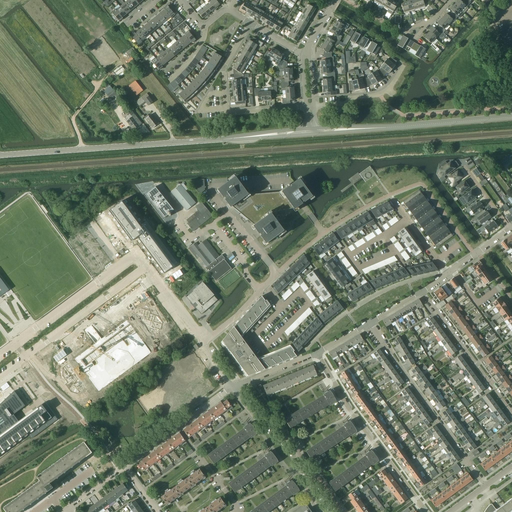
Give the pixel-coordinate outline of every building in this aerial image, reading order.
[(134,7),(129,0),(125,4),(130,11),(134,7)] [(215,0),(212,0),(210,2),(216,9),(218,8),(217,7),(219,5),(215,0)] [(387,0),(383,7),(388,10),(393,1),(392,0),(387,0)] [(420,9),(416,0),(413,0),(414,0),(411,1),(414,10),(420,9)] [(416,0),(420,9),(425,7),(422,0),(416,0)] [(467,7),(469,5),(464,1),(462,3),(458,0),(454,5),(464,13),(468,8),(467,7)] [(246,12),(251,4),(246,1),(241,9),(246,12)] [(396,2),(393,1),(388,10),(387,12),(392,15),(393,13),(398,4),(396,3),(396,2)] [(409,1),(406,2),(409,12),(414,10),(411,1),(409,2),(409,1)] [(214,11),(216,9),(210,2),(206,5),(211,12),(213,10),(214,11)] [(404,14),(409,12),(406,2),(403,3),(403,4),(401,5),(404,14)] [(120,7),(126,14),(130,11),(125,4),(120,7)] [(250,15),(255,7),(251,4),(246,12),(250,15)] [(304,9),(313,14),(315,9),(307,4),(304,9)] [(202,9),(208,16),(210,14),(209,13),(211,12),(206,5),(202,9)] [(464,13),(454,5),(450,10),(453,13),(451,15),(456,19),(458,17),(459,18),(464,13)] [(163,9),(164,10),(165,10),(170,17),(171,18),(175,15),(167,6),(163,9)] [(122,18),(122,17),(126,14),(120,7),(116,11),(122,18)] [(255,18),(260,9),(255,7),(250,15),(255,18)] [(123,19),(122,17),(122,18),(116,11),(115,9),(111,13),(119,22),(123,19)] [(208,16),(202,9),(197,12),(202,19),(205,17),(206,18),(208,16)] [(260,20),(265,12),(260,9),(255,18),(260,20)] [(302,14),(310,18),(313,14),(304,9),(302,14)] [(160,14),(166,20),(170,17),(165,10),(164,10),(160,14)] [(265,12),(260,20),(264,23),(269,15),(265,12)] [(156,17),(162,24),(166,20),(160,14),(156,17)] [(299,18),(307,23),(310,18),(302,14),(299,18)] [(454,21),(456,19),(451,15),(449,17),(446,14),(442,19),(448,25),(452,20),(454,21)] [(269,26),(274,17),(269,15),(264,23),(269,26)] [(152,20),(158,27),(162,24),(156,17),(152,20)] [(178,22),(175,24),(177,26),(183,21),(180,17),(176,21),(178,22)] [(274,17),(269,26),(274,29),(279,20),(274,17)] [(307,23),(299,18),(296,23),(304,28),(307,23)] [(444,29),(448,25),(442,19),(437,24),(441,27),(439,29),(443,33),(445,31),(444,29)] [(148,24),(154,31),(158,27),(152,20),(148,24)] [(283,23),(279,20),(274,29),(278,31),(283,23)] [(336,21),(333,27),(341,31),(343,28),(346,30),(347,28),(349,25),(344,22),(342,25),(336,21)] [(511,21),(498,31),(503,37),(501,39),(505,45),(507,43),(511,49),(511,52),(511,53),(511,21)] [(304,28),(296,23),(293,27),(302,32),(304,28)] [(154,31),(148,24),(144,27),(149,34),(154,31)] [(149,34),(144,27),(140,31),(145,38),(149,34)] [(302,32),(293,27),(291,32),(299,37),(302,32)] [(341,31),(333,27),(330,32),(336,36),(334,38),(339,42),(341,39),(342,37),(339,35),(341,31)] [(433,28),(429,33),(435,39),(438,36),(439,36),(438,36),(439,37),(440,38),(441,38),(442,38),(443,38),(443,37),(445,36),(445,35),(443,33),(439,29),(437,31),(433,28)] [(145,38),(140,31),(135,34),(141,41),(145,38)] [(184,34),(185,35),(191,42),(192,43),(196,40),(188,31),(184,34)] [(299,37),(291,32),(288,37),(296,42),(299,37)] [(355,43),(359,45),(359,46),(363,38),(360,36),(360,35),(355,32),(350,41),(355,44),(355,43)] [(142,42),(141,41),(135,34),(135,33),(131,36),(138,45),(142,42)] [(438,41),(435,39),(429,33),(424,38),(431,43),(432,43),(430,46),(437,52),(439,50),(434,45),(438,41)] [(185,35),(181,39),(187,46),(191,42),(185,35)] [(397,46),(403,49),(405,45),(411,48),(414,43),(407,38),(406,38),(403,36),(397,46)] [(372,43),(371,43),(368,41),(368,40),(363,37),(363,38),(359,46),(359,45),(358,46),(363,49),(362,50),(366,52),(366,51),(367,50),(372,43)] [(263,43),(261,42),(255,38),(252,42),(250,41),(248,43),(247,42),(246,45),(255,50),(258,46),(261,48),(263,43)] [(342,43),(339,42),(334,38),(333,41),(327,38),(324,43),(331,48),(333,44),(336,46),(337,44),(338,44),(339,43),(341,45),(342,43)] [(187,46),(181,39),(177,42),(182,49),(187,46)] [(182,49),(177,42),(173,45),(178,52),(182,49)] [(367,50),(366,51),(371,54),(372,53),(376,55),(380,48),(376,46),(377,45),(372,42),(371,43),(372,43),(367,50)] [(331,48),(324,43),(320,49),(326,52),(325,54),(325,58),(327,58),(332,57),(332,55),(331,55),(332,53),(329,51),(331,48)] [(421,47),(414,43),(411,48),(416,52),(414,55),(419,59),(425,49),(421,47),(422,47),(421,47)] [(168,49),(174,56),(178,52),(173,45),(168,49)] [(255,50),(246,45),(244,48),(245,48),(244,50),(252,55),(255,50)] [(274,59),(279,50),(276,48),(275,50),(272,48),(269,54),(266,52),(263,58),(266,60),(266,59),(268,60),(270,57),(274,59)] [(174,56),(168,49),(164,52),(170,59),(174,56)] [(252,55),(244,50),(243,52),(242,51),(240,54),(250,60),(252,55)] [(279,50),(274,59),(272,62),(275,64),(277,65),(277,66),(278,68),(285,63),(280,61),(284,55),(281,54),(283,52),(279,50)] [(380,51),(378,56),(385,60),(387,55),(380,51)] [(170,59),(164,52),(160,56),(166,63),(170,59)] [(215,53),(212,58),(220,63),(224,58),(215,53)] [(240,57),(238,59),(247,64),(250,60),(240,54),(239,57),(240,57)] [(166,63),(160,56),(156,59),(162,66),(166,63)] [(131,57),(126,61),(130,66),(135,62),(131,57)] [(333,57),(332,57),(327,58),(327,60),(321,61),(321,68),(330,67),(334,66),(334,63),(333,63),(333,60),(334,60),(333,57)] [(387,59),(384,63),(392,70),(395,66),(394,65),(397,61),(389,57),(388,60),(387,59)] [(163,67),(162,66),(156,59),(155,58),(151,61),(159,70),(163,67)] [(212,58),(209,63),(217,68),(220,63),(212,58)] [(247,64),(238,59),(237,61),(236,61),(235,63),(244,69),(247,64)] [(214,73),(217,68),(209,63),(206,67),(214,73)] [(235,70),(236,77),(244,77),(244,75),(241,73),(244,69),(235,63),(233,66),(234,67),(233,69),(235,70)] [(285,69),(285,63),(278,68),(279,70),(280,70),(280,72),(279,72),(279,73),(279,75),(279,76),(284,76),(293,75),(292,68),(285,69)] [(392,70),(384,63),(380,67),(381,68),(379,70),(384,76),(388,73),(388,74),(392,70)] [(123,65),(114,70),(117,75),(126,70),(123,65)] [(204,70),(202,72),(210,78),(214,73),(206,67),(204,70)] [(330,71),(330,67),(321,68),(322,74),(328,73),(329,76),(335,76),(335,73),(334,73),(334,70),(330,71)] [(384,76),(379,70),(377,72),(376,71),(372,74),(377,83),(382,80),(381,79),(384,76)] [(206,82),(210,78),(202,72),(199,76),(206,82)] [(377,83),(372,74),(367,77),(368,77),(365,79),(368,86),(372,85),(373,86),(377,83)] [(293,81),(293,75),(284,76),(284,80),(281,80),(281,82),(280,82),(281,85),(287,85),(287,82),(293,81)] [(206,82),(199,76),(197,78),(195,80),(203,87),(206,82)] [(335,79),(335,76),(329,76),(329,79),(322,80),(323,86),(332,86),(331,82),(335,81),(335,79)] [(244,77),(236,77),(236,80),(233,80),(233,83),(232,83),(232,86),(243,85),(242,80),(244,80),(244,77)] [(362,79),(357,80),(359,90),(365,89),(364,88),(368,86),(365,79),(362,80),(362,79)] [(129,86),(136,96),(144,91),(137,80),(129,86)] [(198,91),(203,87),(195,80),(191,84),(198,91)] [(359,90),(357,80),(352,81),(352,82),(349,83),(350,91),(354,91),(354,92),(359,90)] [(189,86),(187,88),(194,95),(198,91),(191,84),(189,86)] [(285,95),(294,94),(294,87),(287,88),(287,85),(281,85),(281,89),(282,91),(285,91),(285,95)] [(334,89),(334,87),(334,85),(332,86),(323,86),(323,93),(327,93),(327,96),(336,95),(336,92),(336,89),(334,89)] [(264,92),(264,101),(271,100),(270,94),(273,94),(273,87),(270,88),(267,88),(268,92),(264,92)] [(190,99),(194,95),(187,88),(183,91),(190,99)] [(113,89),(106,94),(110,99),(117,94),(113,89)] [(258,101),(264,101),(264,92),(260,92),(260,89),(257,89),(254,89),(254,95),(257,95),(258,101)] [(190,99),(183,91),(179,95),(185,103),(190,99)] [(147,94),(135,101),(139,106),(145,102),(148,106),(153,102),(147,94)] [(295,100),(294,94),(285,95),(286,98),(282,99),(282,101),(282,104),(288,104),(288,101),(295,100)] [(244,101),(244,96),(233,97),(233,100),(234,100),(234,102),(238,102),(238,105),(246,104),(246,101),(244,101)] [(149,116),(148,115),(144,117),(145,118),(145,119),(153,128),(159,123),(151,114),(149,116)] [(135,115),(132,117),(127,121),(133,130),(142,124),(135,115)] [(507,156),(501,161),(503,165),(510,160),(507,156)] [(439,174),(442,177),(443,176),(444,176),(455,168),(453,166),(457,163),(456,161),(453,161),(451,163),(450,162),(447,164),(445,162),(440,165),(442,168),(439,170),(441,172),(439,174)] [(457,171),(448,178),(452,183),(450,185),(452,188),(457,184),(456,182),(462,177),(457,171)] [(241,184),(235,177),(224,185),(217,190),(223,198),(224,198),(226,199),(225,200),(230,208),(232,207),(249,221),(254,225),(253,226),(259,234),(260,234),(261,236),(260,236),(266,244),(284,231),(271,213),(293,208),(295,210),(303,204),(302,203),(304,202),(304,203),(313,197),(299,179),(281,192),(249,195),(241,184)] [(204,179),(189,180),(200,194),(205,190),(204,179)] [(464,181),(456,188),(460,194),(469,188),(464,181)] [(181,185),(171,192),(186,211),(196,203),(181,185)] [(155,187),(145,195),(164,218),(167,216),(171,216),(171,212),(174,210),(155,187)] [(421,193),(419,190),(411,196),(416,203),(423,197),(420,194),(421,193)] [(471,190),(463,197),(467,203),(469,205),(475,200),(474,198),(476,197),(471,190)] [(411,196),(403,202),(405,205),(406,204),(409,208),(416,203),(411,196)] [(419,207),(427,201),(426,200),(425,200),(423,197),(416,203),(419,207)] [(422,211),(429,206),(426,203),(427,202),(427,201),(419,207),(422,211)] [(122,202),(110,211),(133,241),(137,238),(164,273),(174,266),(146,230),(144,231),(122,202)] [(387,202),(381,205),(387,213),(393,210),(387,202)] [(479,202),(475,205),(474,203),(465,209),(468,213),(471,210),(474,214),(483,207),(479,202)] [(410,211),(411,213),(419,207),(416,203),(409,208),(411,211),(410,211)] [(188,223),(187,224),(193,231),(212,216),(203,204),(197,209),(198,211),(200,213),(188,223)] [(381,205),(376,207),(382,216),(387,213),(381,205)] [(425,215),(433,209),(432,208),(431,209),(429,206),(422,211),(425,215)] [(376,207),(370,210),(376,218),(382,216),(376,207)] [(411,214),(413,213),(415,216),(422,211),(419,207),(411,213),(411,214)] [(428,219),(435,214),(432,211),(434,210),(433,209),(425,215),(428,219)] [(484,210),(475,217),(481,224),(490,217),(487,212),(486,212),(484,210)] [(198,211),(186,220),(188,223),(200,213),(198,211)] [(415,216),(417,219),(416,220),(417,221),(425,215),(422,211),(415,216)] [(367,212),(362,215),(368,223),(373,220),(367,212)] [(509,223),(511,221),(511,216),(509,213),(507,215),(505,213),(503,215),(509,223)] [(431,223),(439,217),(438,216),(437,217),(435,214),(428,219),(431,223)] [(362,215),(356,218),(362,227),(368,223),(362,215)] [(418,222),(419,221),(421,224),(428,219),(425,215),(417,221),(418,222)] [(434,227),(441,222),(438,219),(440,218),(439,217),(431,223),(434,227)] [(356,218),(351,222),(357,230),(362,227),(356,218)] [(423,227),(422,228),(423,229),(431,223),(428,219),(421,224),(423,227)] [(489,221),(479,229),(482,232),(485,230),(488,233),(497,227),(494,221),(491,223),(489,221)] [(351,222),(346,225),(352,233),(357,230),(351,222)] [(437,231),(445,225),(444,224),(443,225),(441,222),(434,227),(437,231)] [(424,230),(425,229),(427,232),(434,227),(431,223),(423,229),(424,230)] [(346,225),(341,228),(347,236),(352,233),(346,225)] [(440,235),(447,230),(444,227),(446,227),(445,225),(437,231),(440,235)] [(409,232),(406,227),(398,233),(401,238),(409,232)] [(427,232),(429,235),(428,236),(429,237),(437,231),(434,227),(427,232)] [(341,228),(336,231),(342,239),(347,236),(341,228)] [(445,242),(453,236),(450,233),(449,234),(447,230),(440,235),(445,242)] [(430,238),(431,238),(433,240),(440,235),(437,231),(429,237),(430,238)] [(413,237),(409,232),(401,238),(405,242),(413,237)] [(332,233),(328,237),(333,245),(338,241),(332,233)] [(433,240),(435,244),(434,245),(437,248),(445,242),(440,235),(433,240)] [(328,237),(323,241),(329,249),(333,245),(328,237)] [(416,241),(413,237),(405,242),(408,247),(416,241)] [(196,243),(189,248),(197,259),(199,257),(203,262),(207,267),(205,268),(216,281),(232,269),(221,256),(219,257),(206,240),(198,246),(196,243)] [(511,249),(505,240),(500,243),(507,252),(511,249)] [(323,241),(318,244),(324,252),(329,249),(323,241)] [(419,246),(416,241),(408,247),(412,252),(419,246)] [(318,244),(313,248),(319,256),(324,252),(318,244)] [(423,251),(419,246),(412,252),(415,256),(423,251)] [(303,256),(299,260),(305,268),(309,264),(303,256)] [(332,258),(325,264),(328,269),(336,263),(332,258)] [(299,260),(295,264),(301,272),(305,268),(299,260)] [(479,261),(470,267),(474,272),(475,271),(482,266),(480,263),(479,261)] [(336,263),(328,269),(331,273),(339,267),(336,263)] [(432,263),(425,264),(431,272),(438,271),(432,263)] [(295,264),(290,268),(296,276),(298,274),(301,272),(295,264)] [(425,264),(419,266),(425,274),(431,272),(425,264)] [(419,266),(413,267),(419,275),(425,274),(419,266)] [(485,270),(482,266),(475,271),(478,276),(485,270)] [(339,267),(331,273),(335,278),(343,272),(339,267)] [(413,267),(407,268),(413,276),(419,275),(413,267)] [(290,268),(286,272),(292,281),(296,276),(290,268)] [(403,268),(397,270),(403,279),(409,276),(403,268)] [(314,270),(307,276),(310,281),(318,275),(314,270)] [(397,270),(392,273),(398,281),(403,279),(397,270)] [(489,275),(485,270),(478,276),(481,280),(489,275)] [(286,272),(281,276),(287,285),(292,281),(286,272)] [(343,272),(335,278),(338,282),(346,277),(343,272)] [(392,273),(387,275),(392,283),(398,281),(392,273)] [(318,275),(310,281),(314,286),(322,280),(318,275)] [(387,275),(381,277),(387,285),(392,283),(387,275)] [(492,280),(489,275),(481,280),(485,285),(492,280)] [(281,276),(277,281),(283,289),(287,285),(281,276)] [(346,277),(338,282),(342,287),(349,282),(346,277)] [(381,277),(376,279),(381,287),(387,285),(381,277)] [(454,278),(449,281),(450,284),(452,286),(455,290),(457,293),(462,289),(460,287),(454,278)] [(376,279),(370,281),(376,289),(381,287),(376,279)] [(322,280),(314,286),(317,291),(325,285),(322,280)] [(277,281),(272,285),(274,287),(273,288),(277,294),(283,289),(277,281)] [(193,291),(186,297),(193,305),(195,303),(197,306),(195,307),(201,315),(218,300),(214,296),(214,295),(203,282),(193,291)] [(367,283),(362,286),(368,294),(373,291),(367,283)] [(329,290),(325,285),(317,291),(321,296),(329,290)] [(362,286),(357,288),(363,297),(368,294),(362,286)] [(437,297),(445,291),(442,286),(433,293),(437,297)] [(357,288),(352,291),(358,299),(363,297),(357,288)] [(329,290),(321,296),(325,301),(332,295),(329,290)] [(352,291),(347,294),(353,302),(358,299),(352,291)] [(440,302),(449,295),(445,291),(437,297),(440,302)] [(262,296),(235,325),(242,334),(270,305),(266,300),(265,301),(262,296)] [(499,298),(492,303),(495,307),(495,308),(503,302),(499,298)] [(419,299),(413,302),(417,308),(422,305),(419,299)] [(454,306),(452,304),(455,301),(454,299),(452,300),(450,302),(448,303),(447,304),(445,306),(448,310),(454,306)] [(337,301),(332,305),(338,313),(343,309),(337,301)] [(412,311),(417,308),(413,302),(408,305),(412,311)] [(503,302),(495,308),(495,307),(495,308),(499,312),(498,312),(506,307),(503,302)] [(332,305),(328,308),(334,316),(338,313),(332,305)] [(407,314),(412,311),(408,305),(403,308),(407,314)] [(448,310),(452,315),(461,309),(459,307),(456,309),(454,306),(448,310)] [(135,309),(132,319),(136,329),(152,335),(161,328),(163,321),(158,314),(150,312),(151,309),(142,307),(135,309)] [(509,311),(506,307),(498,312),(499,312),(502,316),(509,311)] [(328,308),(323,312),(329,320),(334,316),(328,308)] [(401,317),(407,314),(403,308),(398,311),(401,317)] [(461,309),(452,315),(455,320),(461,316),(459,313),(462,311),(461,309)] [(396,320),(401,317),(398,311),(393,315),(396,320)] [(511,314),(509,311),(502,316),(505,321),(507,320),(511,315),(511,314)] [(323,312),(319,316),(325,324),(329,320),(323,312)] [(393,315),(388,318),(391,323),(396,320),(393,315)] [(455,320),(459,325),(468,318),(466,316),(463,318),(461,316),(455,320)] [(426,321),(430,326),(435,322),(432,317),(426,321)] [(317,318),(312,322),(318,330),(323,326),(317,318)] [(391,323),(388,318),(383,321),(386,326),(391,323)] [(468,318),(459,325),(462,329),(468,325),(466,322),(469,320),(468,318)] [(312,322),(308,326),(314,334),(318,330),(312,322)] [(434,331),(439,327),(435,322),(430,326),(434,331)] [(462,329),(466,334),(475,327),(473,325),(469,328),(468,325),(462,329)] [(308,326),(304,330),(310,339),(314,334),(308,326)] [(234,327),(221,343),(233,360),(249,348),(234,327)] [(437,336),(442,332),(439,327),(434,331),(437,336)] [(475,327),(466,334),(469,339),(475,335),(473,332),(476,329),(475,327)] [(304,330),(301,335),(306,343),(310,339),(304,330)] [(437,336),(435,337),(436,339),(439,342),(441,341),(446,337),(442,332),(437,336)] [(360,334),(354,338),(358,343),(363,340),(360,334)] [(301,335),(297,339),(303,347),(306,343),(301,335)] [(469,339),(473,343),(481,337),(480,335),(476,337),(475,335),(469,339)] [(393,341),(396,346),(402,343),(399,337),(393,341)] [(439,342),(438,343),(440,346),(441,346),(442,347),(444,346),(450,342),(446,337),(441,341),(439,342)] [(481,337),(473,343),(476,348),(481,344),(479,341),(483,339),(481,337)] [(349,341),(353,346),(358,343),(354,338),(349,341)] [(297,339),(292,343),(298,351),(303,347),(297,339)] [(344,344),(347,349),(353,346),(349,341),(344,344)] [(448,350),(453,347),(450,342),(444,346),(448,350)] [(399,351),(405,348),(402,343),(396,346),(399,351)] [(339,347),(342,352),(347,349),(344,344),(339,347)] [(479,353),(488,346),(487,345),(487,344),(483,346),(481,344),(476,348),(479,353)] [(290,346),(260,358),(268,368),(297,357),(293,352),(294,351),(290,346)] [(490,348),(488,346),(479,353),(483,357),(488,353),(486,351),(490,348)] [(104,356),(104,367),(108,374),(117,373),(123,368),(125,370),(132,365),(134,358),(128,350),(118,347),(104,356)] [(334,350),(337,355),(342,352),(339,347),(334,350)] [(453,347),(448,350),(451,355),(450,356),(452,359),(455,357),(453,354),(457,351),(453,347)] [(249,348),(233,360),(246,377),(265,369),(249,348)] [(402,356),(408,353),(405,348),(399,351),(402,356)] [(373,353),(377,358),(382,354),(379,349),(373,353)] [(337,355),(334,350),(329,353),(332,359),(337,355)] [(406,361),(411,358),(408,353),(402,356),(406,361)] [(380,363),(386,359),(382,354),(377,358),(380,363)] [(460,356),(454,359),(456,362),(454,364),(455,364),(456,366),(458,364),(463,360),(460,356)] [(485,360),(488,365),(497,358),(496,356),(492,359),(490,356),(485,360)] [(163,368),(181,394),(168,403),(174,412),(194,398),(193,396),(209,385),(202,374),(205,371),(199,363),(192,367),(186,358),(173,367),(170,363),(163,368)] [(411,358),(406,361),(409,367),(414,363),(411,358)] [(497,358),(488,365),(492,369),(497,365),(495,363),(499,360),(497,358)] [(384,368),(389,364),(386,359),(380,363),(384,368)] [(461,369),(467,365),(463,360),(458,364),(461,369)] [(61,367),(61,375),(67,383),(65,385),(70,392),(76,394),(84,387),(88,377),(78,363),(67,363),(61,367)] [(388,373),(393,369),(389,364),(384,368),(388,373)] [(267,395),(311,377),(317,375),(316,374),(318,373),(315,365),(313,365),(263,386),(261,387),(261,385),(258,385),(261,391),(262,393),(265,392),(267,395)] [(465,374),(470,370),(467,365),(461,369),(465,374)] [(492,369),(495,374),(504,368),(502,365),(499,368),(497,365),(492,369)] [(415,375),(420,371),(416,366),(411,370),(415,375)] [(504,368),(495,374),(499,379),(504,375),(502,372),(506,370),(504,368)] [(391,377),(396,373),(393,369),(388,373),(391,377)] [(341,373),(344,378),(350,375),(347,370),(341,373)] [(469,379),(474,375),(470,370),(465,374),(469,379)] [(424,376),(420,371),(415,375),(418,380),(424,376)] [(395,382),(400,378),(396,373),(391,377),(395,382)] [(353,380),(350,375),(344,378),(347,384),(353,380)] [(472,384),(477,380),(474,375),(469,379),(472,384)] [(499,379),(502,384),(511,377),(509,375),(506,377),(504,375),(499,379)] [(418,380),(422,385),(427,381),(424,376),(418,380)] [(511,378),(511,377),(502,384),(506,388),(511,384),(509,381),(511,379),(511,378)] [(400,378),(395,382),(398,387),(397,388),(399,391),(402,389),(400,386),(404,383),(400,378)] [(356,385),(353,380),(347,384),(350,389),(356,385)] [(476,388),(481,384),(477,380),(472,384),(476,388)] [(431,386),(427,381),(422,385),(425,390),(431,386)] [(7,383),(0,387),(3,391),(10,387),(7,383)] [(356,385),(350,389),(353,394),(355,393),(358,391),(359,390),(361,389),(358,384),(356,385)] [(481,384),(476,388),(479,393),(478,394),(480,397),(483,395),(481,392),(485,389),(481,384)] [(425,390),(429,395),(434,391),(431,386),(425,390)] [(405,396),(410,392),(407,387),(401,391),(405,396)] [(438,395),(441,393),(438,390),(437,391),(436,389),(434,391),(429,395),(433,399),(438,395)] [(0,453),(27,433),(30,437),(56,418),(43,401),(17,421),(12,413),(23,405),(13,390),(0,401),(0,453)] [(290,428),(322,408),(329,405),(330,406),(336,402),(335,399),(332,394),(329,391),(323,395),(324,396),(285,420),(290,428)] [(356,395),(354,396),(358,401),(363,397),(358,391),(355,393),(356,395)] [(409,401),(414,397),(410,392),(405,396),(409,401)] [(486,402),(491,398),(488,393),(482,397),(486,402)] [(438,395),(433,399),(436,404),(441,400),(443,399),(442,398),(442,397),(440,398),(438,395)] [(358,401),(361,406),(367,402),(363,397),(358,401)] [(414,397),(409,401),(412,406),(417,402),(414,397)] [(491,398),(486,402),(489,407),(495,403),(491,398)] [(222,404),(226,410),(231,406),(227,400),(222,404)] [(445,405),(441,400),(436,404),(440,409),(445,405)] [(226,410),(222,404),(221,402),(208,412),(214,419),(226,410)] [(370,407),(367,402),(361,406),(365,411),(370,407)] [(416,411),(421,407),(417,402),(412,406),(416,411)] [(495,403),(489,407),(493,412),(498,408),(495,403)] [(447,408),(442,412),(446,417),(453,412),(452,411),(453,410),(450,406),(447,408)] [(374,411),(370,407),(365,411),(368,415),(374,411)] [(421,407),(416,411),(419,415),(424,411),(421,407)] [(492,414),(491,416),(493,419),(497,417),(502,413),(498,408),(493,412),(491,413),(492,414)] [(377,416),(374,411),(368,415),(372,420),(377,416)] [(423,420),(428,416),(424,411),(419,415),(423,420)] [(201,429),(214,419),(208,412),(196,421),(201,429)] [(453,412),(446,417),(449,422),(455,418),(453,416),(454,414),(454,413),(453,412)] [(500,422),(505,418),(502,413),(497,417),(500,422)] [(377,416),(372,420),(375,425),(381,421),(383,419),(380,414),(377,416)] [(432,421),(428,416),(423,420),(426,425),(425,426),(427,429),(430,427),(428,424),(432,421)] [(397,419),(395,417),(393,419),(391,420),(387,424),(388,425),(394,421),(397,419)] [(455,418),(449,422),(453,427),(458,423),(460,422),(459,420),(457,421),(455,418)] [(509,423),(505,418),(500,422),(504,427),(509,423)] [(381,421),(375,425),(379,430),(384,426),(386,424),(383,419),(381,421)] [(189,438),(201,429),(196,421),(183,430),(189,438)] [(312,460),(349,435),(350,436),(357,432),(355,429),(352,424),(349,421),(343,425),(344,427),(306,452),(312,460)] [(458,423),(453,427),(456,432),(462,428),(459,425),(461,423),(460,422),(458,423)] [(214,464),(250,437),(251,438),(257,434),(256,431),(253,426),(249,423),(243,428),(244,429),(208,456),(214,464)] [(429,429),(433,434),(438,430),(435,425),(429,429)] [(388,430),(384,426),(379,430),(382,434),(388,430)] [(462,428),(456,432),(460,437),(465,433),(467,431),(466,430),(464,431),(462,428)] [(391,435),(388,430),(382,434),(386,439),(391,435)] [(436,439),(442,435),(438,430),(433,434),(436,439)] [(179,433),(173,438),(167,442),(172,450),(185,440),(179,433)] [(463,441),(469,437),(465,433),(460,437),(463,441)] [(395,440),(391,435),(386,439),(389,444),(395,440)] [(438,442),(436,443),(437,444),(438,445),(440,444),(445,440),(445,439),(444,438),(442,435),(436,439),(438,442)] [(467,446),(472,442),(469,437),(463,441),(467,446)] [(398,445),(395,440),(389,444),(393,449),(398,445)] [(444,449),(449,445),(445,440),(440,444),(441,445),(444,449)] [(172,450),(167,442),(154,451),(160,459),(172,450)] [(472,442),(467,446),(471,451),(476,447),(472,442)] [(91,451),(84,443),(38,476),(37,477),(40,481),(4,508),(6,511),(16,511),(47,490),(48,491),(54,486),(50,481),(91,451)] [(400,443),(398,445),(393,449),(396,453),(402,449),(404,448),(400,443)] [(511,449),(508,444),(499,450),(503,457),(511,450),(511,449)] [(444,449),(441,451),(443,454),(444,453),(445,455),(447,453),(452,449),(451,448),(449,445),(444,449)] [(405,454),(402,449),(396,453),(400,458),(405,454)] [(447,453),(445,455),(446,456),(446,457),(448,460),(451,458),(456,454),(454,451),(453,450),(452,449),(447,453)] [(335,491),(359,473),(371,464),(372,466),(379,461),(377,458),(374,453),(371,450),(365,455),(366,456),(329,483),(335,491)] [(494,464),(503,457),(499,450),(489,457),(494,464)] [(147,468),(160,459),(154,451),(142,461),(143,462),(147,468)] [(234,492),(259,474),(271,465),(272,466),(278,462),(277,459),(273,454),(270,451),(264,456),(265,457),(229,484),(234,492)] [(409,459),(405,454),(400,458),(403,463),(409,459)] [(456,454),(451,458),(454,463),(460,459),(456,454)] [(494,464),(489,457),(480,464),(485,471),(494,464)] [(412,464),(409,459),(403,463),(407,468),(412,464)] [(147,468),(143,462),(138,466),(142,472),(147,468)] [(416,468),(412,464),(407,468),(410,472),(416,468)] [(456,474),(462,470),(457,464),(451,468),(456,474)] [(419,473),(416,468),(410,472),(414,477),(419,473)] [(199,469),(193,474),(187,478),(192,486),(205,477),(205,476),(204,474),(203,475),(199,469)] [(378,473),(382,478),(387,474),(384,469),(378,473)] [(398,486),(389,473),(387,474),(382,478),(391,491),(398,486)] [(423,478),(419,473),(414,477),(417,482),(423,478)] [(458,480),(463,487),(472,480),(468,473),(458,480)] [(180,495),(192,486),(187,478),(174,488),(180,495)] [(426,483),(423,478),(417,482),(421,487),(426,483)] [(268,511),(292,494),(293,495),(299,491),(298,487),(294,483),(291,480),(285,485),(286,486),(251,511),(268,511)] [(454,493),(463,487),(458,480),(449,487),(454,493)] [(123,484),(118,487),(122,494),(127,490),(123,484)] [(408,499),(403,492),(398,486),(391,491),(400,504),(408,499)] [(118,487),(113,491),(118,497),(122,494),(118,487)] [(445,500),(454,493),(449,487),(440,493),(445,500)] [(180,495),(174,488),(161,497),(165,503),(164,503),(165,505),(166,504),(167,505),(180,495)] [(113,491),(108,495),(113,501),(115,504),(115,503),(117,502),(119,500),(118,497),(113,491)] [(352,500),(357,496),(354,491),(348,495),(352,500)] [(435,507),(445,500),(440,493),(430,500),(435,507)] [(108,495),(103,498),(108,505),(113,501),(108,495)] [(361,511),(366,508),(357,496),(352,500),(350,501),(357,511),(361,511)] [(220,497),(214,502),(207,507),(211,511),(216,511),(226,505),(225,504),(226,504),(225,502),(224,503),(220,497)] [(511,511),(511,497),(497,509),(496,509),(495,509),(492,505),(492,504),(491,504),(490,504),(487,507),(485,510),(484,511),(511,511)] [(103,498),(98,502),(103,508),(108,505),(103,498)] [(134,500),(128,505),(131,510),(138,505),(134,500)] [(98,502),(94,505),(98,511),(103,508),(98,502)] [(311,511),(305,503),(291,511),(311,511)]
